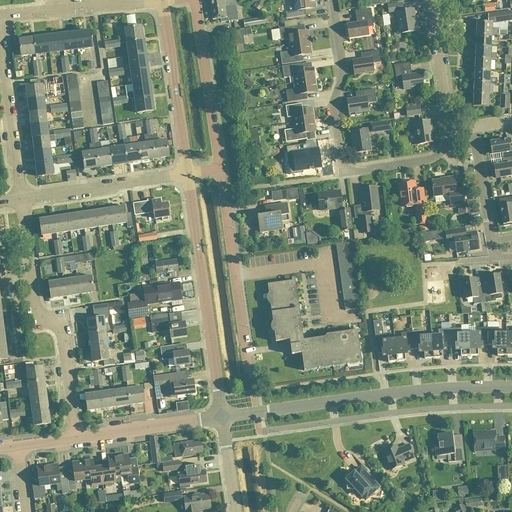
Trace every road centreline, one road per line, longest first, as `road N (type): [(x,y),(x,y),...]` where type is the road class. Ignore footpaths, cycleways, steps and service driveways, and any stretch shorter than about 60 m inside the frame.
road 1 (residential): [(447,133),(431,161),(343,172),(331,107),(342,76),(330,0)]
road 2 (tertiary): [(221,419),(444,389),(511,388)]
road 3 (residential): [(76,440),(59,326),(33,313),(22,200)]
road 4 (tertiary): [(221,419),(186,175)]
road 5 (residential): [(218,170),(249,374)]
road 6 (tertiary): [(186,175),(161,2)]
road 7 (residential): [(192,0),(218,170)]
road 8 (residential): [(186,175),(22,200)]
road 9 (residential): [(0,18),(161,2)]
road 10 (residential): [(22,200),(0,40)]
road 11 (tertiary): [(221,419),(76,440)]
road 12 (residential): [(447,133),(431,0)]
